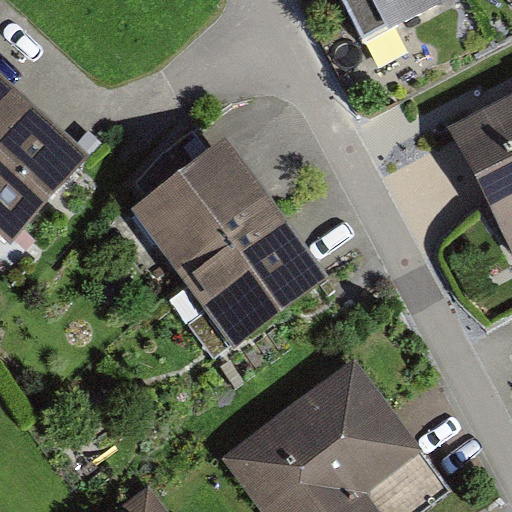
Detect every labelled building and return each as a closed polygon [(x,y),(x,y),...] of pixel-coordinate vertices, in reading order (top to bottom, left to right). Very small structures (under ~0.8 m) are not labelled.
[(447,16),(437,0),(352,0),(385,54),(447,16)] [(0,93),(0,237),(12,248),(83,169),(0,93)] [(511,109),(454,146),(511,237),(511,109)] [(227,147),(137,214),(239,352),(330,286),(227,147)] [(343,366),(218,463),(256,511),(441,511),(451,504),(343,366)] [(117,511),(156,511),(142,493),(117,511)]
